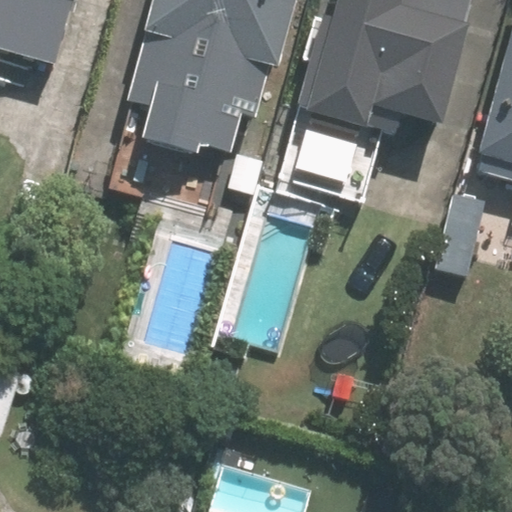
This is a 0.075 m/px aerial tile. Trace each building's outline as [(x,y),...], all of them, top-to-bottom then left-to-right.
[(0,0),(0,41),(69,61),(85,0),(0,0)] [(159,0),(130,109),(161,117),(153,147),(207,162),(209,155),(237,163),(248,126),(258,128),(273,73),(284,77),(305,0),(159,0)] [(445,124),(471,30),(462,27),(469,0),(339,0),(308,111),(293,106),(271,183),(355,207),(377,130),(393,135),(401,111),(445,124)] [(511,46),(477,173),(511,183),(511,46)] [(498,205),(466,197),(447,266),(477,275),(498,205)] [(26,372),(0,365),(0,432),(9,436),(26,372)] [(394,511),(404,472),(348,458),(334,511),(394,511)]
